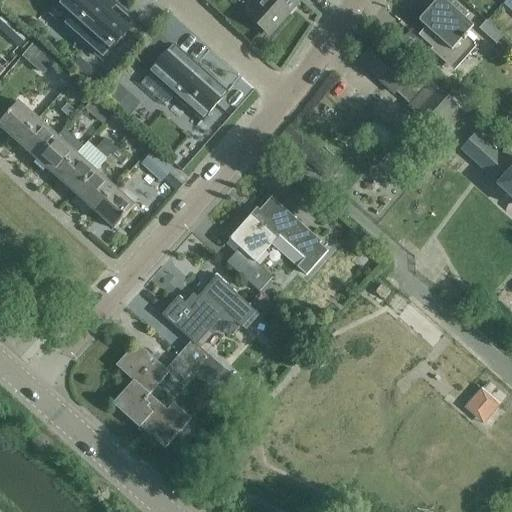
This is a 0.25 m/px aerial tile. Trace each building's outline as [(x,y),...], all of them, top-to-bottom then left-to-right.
[(84,43),(95,53),(103,61),(131,30),(102,4),(105,0),(65,0),(58,9),(89,37),(84,43)] [(300,0),(301,0),(300,0),(263,0),(247,17),(268,36),(288,14),(285,11),(295,0),(300,0)] [(419,22),(426,28),(419,37),(457,71),(476,48),(474,46),(475,45),(466,36),(474,27),(465,19),(469,15),(452,0),(420,0),(430,9),(419,21),(420,21),(419,22)] [(504,38),(486,22),(480,29),(497,45),(504,38)] [(202,122),(222,100),(209,87),(215,80),(176,45),(149,75),(202,122)] [(378,46),(363,62),(394,91),(409,75),(378,46)] [(90,85),(99,76),(90,68),(82,76),(90,85)] [(122,75),(121,79),(121,83),(123,86),(126,87),(130,87),(134,85),(138,81),(139,77),(139,73),(137,70),(133,68),(130,68),(126,71),(122,75)] [(74,81),(67,74),(58,84),(66,91),(74,81)] [(431,129),(440,119),(421,102),(411,112),(431,129)] [(0,126),(0,128),(19,145),(45,116),(43,115),(38,120),(20,104),(0,126)] [(68,105),(61,112),(74,123),(80,116),(68,105)] [(45,116),(19,145),(38,162),(59,139),(48,129),(53,124),(45,116)] [(80,116),(74,123),(84,132),(90,125),(80,116)] [(59,139),(38,162),(57,179),(78,156),(59,139)] [(106,139),(100,146),(110,155),(104,162),(105,164),(118,150),(106,139)] [(118,150),(105,164),(112,170),(119,163),(122,166),(128,159),(118,150)] [(78,156),(57,179),(76,196),(97,173),(78,156)] [(160,159),(152,168),(161,176),(169,167),(160,159)] [(97,173),(76,196),(95,214),(116,190),(97,173)] [(116,190),(95,214),(115,231),(136,208),(116,190)] [(229,240),(251,260),(238,274),(260,294),(273,278),(256,263),(274,243),(303,261),(305,259),(307,260),(322,243),(272,198),(254,218),(251,216),(229,240)] [(191,343),(178,357),(197,374),(211,359),(196,346),(226,312),(237,322),(250,307),(217,277),(189,308),(178,298),(162,316),(191,343)] [(184,389),(197,374),(178,357),(166,370),(155,361),(151,365),(133,348),(116,367),(133,383),(113,406),(140,430),(141,428),(164,450),(191,420),(174,404),(168,411),(150,396),(169,375),(184,389)] [(500,407),(482,391),(468,406),(487,422),(500,407)]
